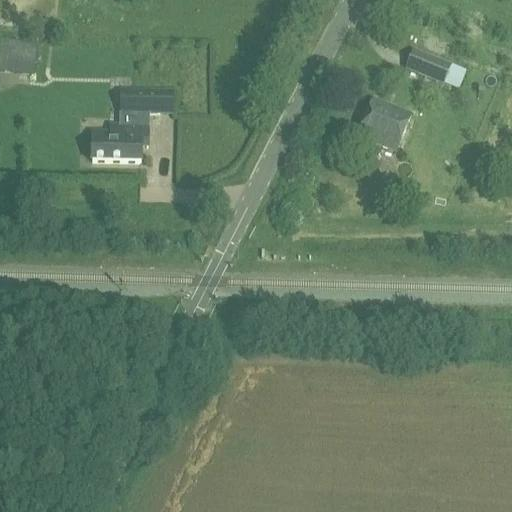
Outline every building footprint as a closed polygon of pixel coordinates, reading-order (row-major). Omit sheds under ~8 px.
[(0,72),(4,73),(5,64),(35,67),(37,48),(22,47),(22,44),(0,41),(0,72)] [(404,71),(443,87),(451,67),(413,51),(404,71)] [(131,95),(131,117),(160,116),(160,95),(131,95)] [(357,139),(396,154),(411,117),(372,101),(357,139)] [(91,164),(141,165),(141,150),(148,150),(148,129),(124,128),(124,134),(91,133),(91,164)] [(397,164),(395,170),(398,176),(403,178),(409,176),(412,170),(409,164),(403,161),(397,164)]
